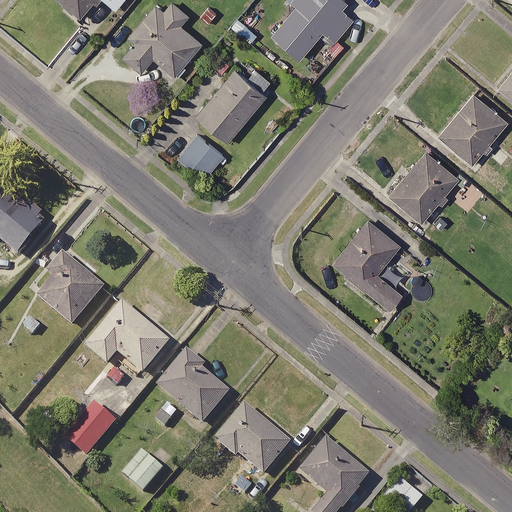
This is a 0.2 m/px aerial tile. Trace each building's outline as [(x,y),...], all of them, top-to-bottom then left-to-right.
[(60,0),(80,17),(94,1),(97,4),(100,0),(60,0)] [(104,0),(117,10),(124,0),(104,0)] [(136,41),(124,56),(142,72),(154,58),(176,77),(205,42),(183,24),(191,15),(173,0),(166,9),(157,2),(129,36),(136,41)] [(349,2),(347,0),(292,0),(291,2),(296,6),(271,35),(301,60),(325,32),(336,41),(355,19),(343,9),(349,2)] [(268,94),(236,68),(197,115),(229,141),(268,94)] [(511,69),(497,88),(511,99),(511,69)] [(510,121),(474,91),(438,135),(474,164),(484,152),(487,154),(493,146),(491,144),(510,121)] [(198,133),(178,158),(205,179),(225,154),(198,133)] [(460,178),(427,150),(389,195),(423,223),(439,203),(442,205),(449,197),(446,194),(460,178)] [(499,150),(493,157),(501,164),(508,156),(499,150)] [(0,184),(0,241),(19,257),(47,223),(0,184)] [(448,221),(441,216),(435,223),(442,229),(448,221)] [(402,244),(369,218),(332,262),(391,309),(404,293),(379,273),(402,244)] [(106,288),(64,253),(47,273),(54,278),(38,297),(73,327),(106,288)] [(411,295),(405,302),(412,308),(418,301),(411,295)] [(172,344),(122,302),(84,348),(108,367),(118,355),(144,377),(172,344)] [(188,351),(157,387),(204,427),(231,395),(203,370),(206,367),(188,351)] [(177,410),(167,402),(153,417),(163,426),(177,410)] [(117,422),(95,404),(66,439),(88,457),(117,422)] [(292,444),(246,405),(215,441),(237,459),(240,456),(265,477),(292,444)] [(341,511),(372,476),(327,440),(300,472),(328,496),(315,511),(341,511)] [(165,470),(142,451),(123,475),(145,493),(165,470)] [(409,511),(421,499),(397,477),(381,496),(398,511),(409,511)]
